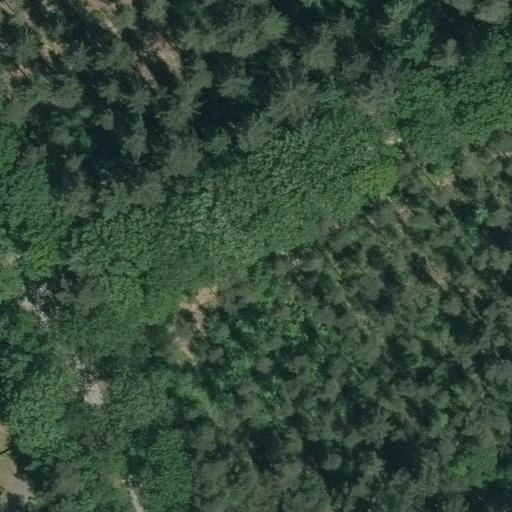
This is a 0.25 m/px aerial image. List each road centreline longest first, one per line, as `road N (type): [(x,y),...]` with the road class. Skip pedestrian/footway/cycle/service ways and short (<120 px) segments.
road 1 (track): [(511,61),(81,275),(32,285)]
road 2 (tertiary): [(145,511),(0,224)]
